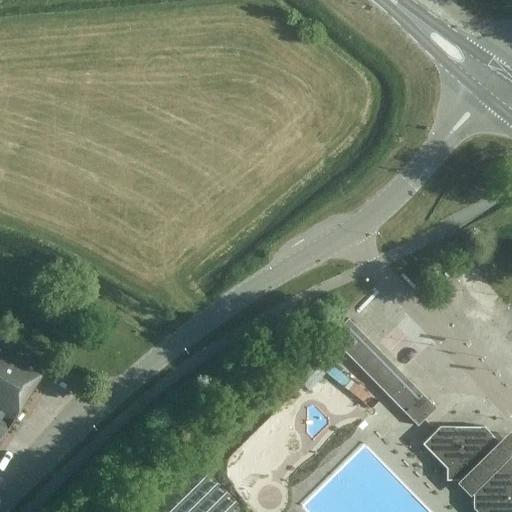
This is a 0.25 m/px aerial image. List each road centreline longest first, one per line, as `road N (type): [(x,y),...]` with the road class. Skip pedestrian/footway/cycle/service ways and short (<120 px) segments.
road 1 (tertiary): [(1,511),(169,344),(352,235),(483,98)]
road 2 (primary): [(376,0),(483,98)]
road 3 (primary): [(499,75),(404,0)]
